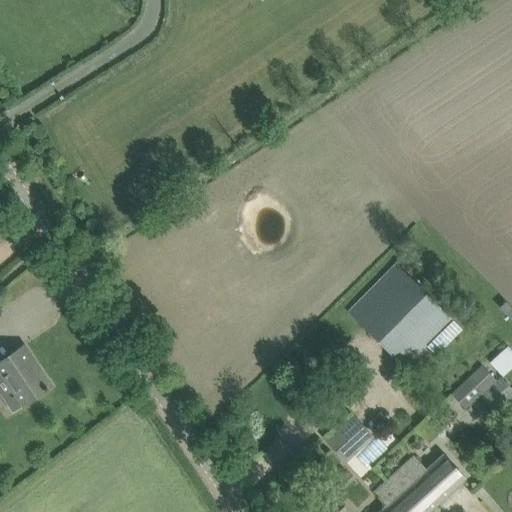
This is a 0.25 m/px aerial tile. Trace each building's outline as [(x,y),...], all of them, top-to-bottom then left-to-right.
[(452,320),(394,263),(347,310),(404,368),(452,320)] [(491,361),(491,362),(503,374),(511,365),(511,348),(509,345),(491,361)] [(36,371),(21,349),(20,348),(4,359),(0,361),(0,372),(13,391),(3,399),(12,412),(51,386),(40,368),(36,371)] [(481,365),(450,394),(462,407),(479,391),(497,410),(511,396),(511,389),(501,377),(496,381),(481,365)] [(343,460),(371,435),(354,416),(326,442),(343,460)] [(358,452),(369,464),(386,447),(375,435),(358,452)] [(426,468),(415,456),(375,492),(387,506),(379,511),(350,511),(345,506),(344,507),(338,511),(428,511),(466,478),(444,452),(426,468)]
